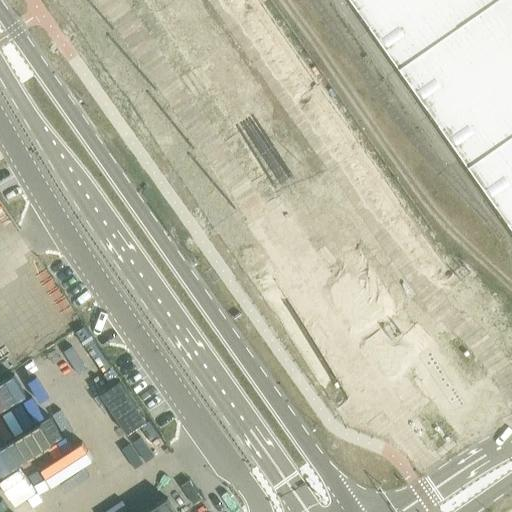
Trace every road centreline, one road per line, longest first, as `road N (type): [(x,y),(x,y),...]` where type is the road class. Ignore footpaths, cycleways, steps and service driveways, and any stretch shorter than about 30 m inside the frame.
road 1 (unclassified): [(355,511),(0,7)]
road 2 (unclassified): [(0,67),(298,511)]
road 3 (unclassified): [(0,118),(252,511)]
road 4 (unclassified): [(511,435),(378,511)]
